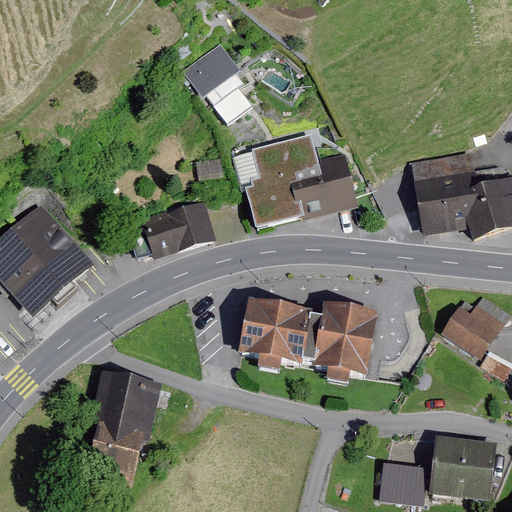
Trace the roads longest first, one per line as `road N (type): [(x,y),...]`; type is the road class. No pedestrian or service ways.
road 1 (tertiary): [(82,332),(160,283),(254,254),(302,249),(511,266)]
road 2 (residential): [(511,433),(456,422),(336,421),(199,386),(108,353),(82,332)]
